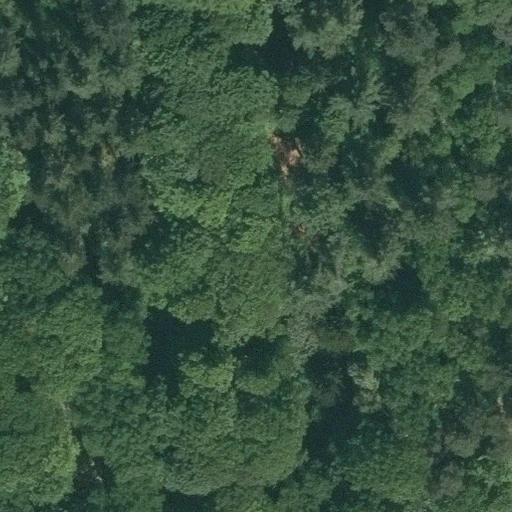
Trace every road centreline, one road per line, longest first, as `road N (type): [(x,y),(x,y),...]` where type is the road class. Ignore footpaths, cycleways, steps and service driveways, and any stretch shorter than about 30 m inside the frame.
road 1 (track): [(256,511),(264,473),(220,0)]
road 2 (track): [(264,473),(410,415),(511,388)]
road 3 (track): [(264,473),(382,511)]
